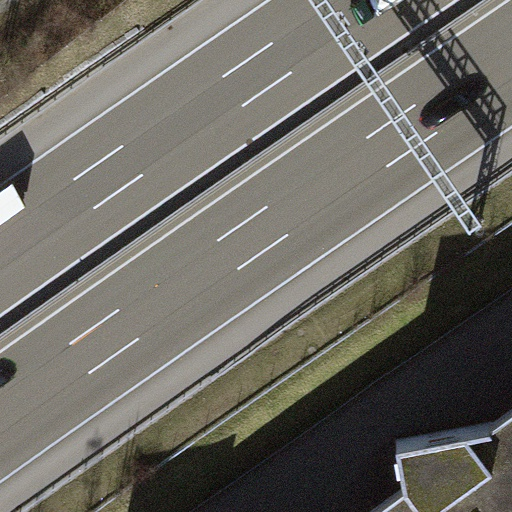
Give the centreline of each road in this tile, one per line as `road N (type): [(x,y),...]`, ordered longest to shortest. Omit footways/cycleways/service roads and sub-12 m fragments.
road 1 (motorway): [(0,418),(511,64)]
road 2 (motorway): [(365,0),(0,252)]
